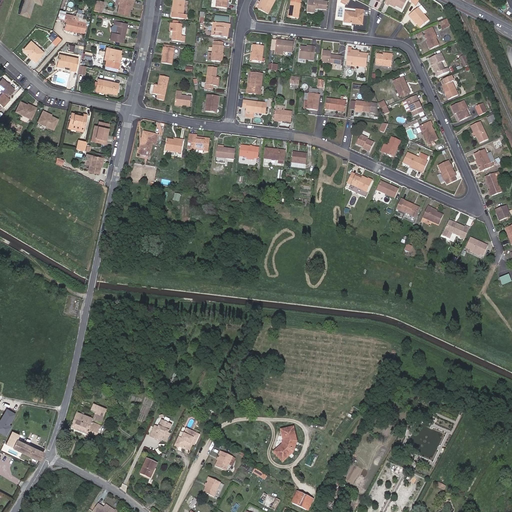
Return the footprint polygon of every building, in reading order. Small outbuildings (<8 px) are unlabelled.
[(40,0),(21,0),(17,14),(27,17),(32,3),(39,5),(40,0)] [(119,0),(118,5),(116,13),(127,16),(129,9),(130,3),(132,3),(132,0),(119,0)] [(184,1),(173,0),(172,0),(171,18),(185,20),(185,16),(182,15),(184,1)] [(227,1),(227,0),(216,0),(216,8),(226,9),(227,1)] [(267,14),(274,0),(262,0),(257,9),(267,14)] [(289,18),(297,19),(300,0),(291,0),(289,10),(291,11),(289,18)] [(390,4),(396,7),(402,10),(407,0),(386,0),(385,4),(389,5),(390,4)] [(104,2),(96,1),(94,11),(102,13),(104,2)] [(327,3),(308,1),(307,13),(313,13),(314,10),(326,11),(327,3)] [(409,15),(416,23),(420,27),(428,20),(417,8),(409,15)] [(363,12),(356,11),(356,14),(345,13),(343,23),(352,24),(353,23),(360,24),(361,16),(363,16),(363,12)] [(63,29),(73,31),(83,33),(85,24),(72,21),(73,16),(64,14),(63,19),(65,19),(63,29)] [(442,29),(449,26),(445,19),(439,22),(442,29)] [(113,21),(109,40),(121,43),(125,24),(113,21)] [(227,33),(227,28),(229,29),(229,25),(217,23),(216,36),(227,37),(227,34),(227,33)] [(174,36),(172,36),(171,41),(183,43),(184,37),(180,36),(181,25),(172,24),(170,32),(173,32),(174,32),(174,36)] [(436,38),(432,27),(424,31),(426,35),(425,35),(428,41),(427,42),(430,49),(437,46),(434,39),(436,38)] [(51,42),(55,46),(61,39),(56,35),(51,42)] [(293,43),(276,40),(275,51),(292,54),(293,43)] [(32,58),(31,59),(34,62),(42,53),(30,41),(22,50),(28,55),(32,58)] [(211,61),(219,62),(220,54),(222,54),(223,46),(222,46),(222,42),(215,41),(215,45),(213,45),(211,61)] [(253,53),(252,61),(261,62),(263,46),(253,45),(252,53),(253,53)] [(120,51),(106,47),(104,58),(105,60),(104,66),(116,69),(120,51)] [(173,49),(164,47),(161,62),(171,64),(173,49)] [(299,56),(314,57),(315,48),(307,47),(306,49),(300,48),(299,56)] [(322,63),(337,65),(336,69),(340,70),(342,57),(331,56),(331,53),(323,51),(322,63)] [(350,54),(347,54),(346,66),(350,66),(350,63),(364,65),(365,55),(359,54),(350,53),(350,54)] [(444,70),(441,63),(444,61),(441,54),(429,59),(438,78),(449,73),(448,69),(444,70)] [(74,72),(77,59),(59,55),(57,66),(63,68),(68,69),(68,70),(74,72)] [(390,58),(384,57),(378,56),(377,66),(393,68),(394,57),(390,56),(390,58)] [(77,73),(83,74),(85,66),(79,64),(77,73)] [(214,74),(215,74),(216,68),(208,67),(205,88),(213,89),(213,86),(215,86),(217,77),(215,77),(213,77),(214,74)] [(262,74),(251,73),(248,89),(247,89),(246,93),(255,94),(255,90),(260,91),(262,74)] [(155,84),(153,93),(157,94),(155,99),(162,101),(167,77),(158,75),(156,82),(158,82),(160,82),(159,85),(157,85),(155,84)] [(458,96),(452,83),(454,82),(451,77),(441,81),(443,86),(442,87),(448,100),(458,96)] [(5,97),(12,89),(0,78),(0,92),(0,93),(0,105),(0,106),(7,99),(5,97)] [(406,85),(407,84),(408,84),(406,78),(394,83),(400,99),(411,94),(408,86),(407,87),(406,85)] [(115,94),(117,84),(96,79),(93,91),(99,92),(99,91),(105,92),(115,94)] [(175,91),(174,103),(181,104),(181,105),(189,106),(190,97),(180,96),(180,92),(175,91)] [(308,103),(307,111),(317,112),(319,96),(308,94),(307,103),(308,103)] [(215,103),(217,103),(218,96),(207,95),(205,111),(214,112),(215,103)] [(407,102),(411,112),(414,118),(424,113),(417,97),(407,102)] [(254,112),(260,113),(262,103),(243,100),(242,107),(246,108),(245,111),(254,112)] [(325,110),(336,112),(337,111),(344,112),(345,103),(326,100),(325,110)] [(29,107),(24,105),(17,102),(13,112),(28,119),(34,107),(30,106),(29,107)] [(361,112),(361,113),(369,114),(369,113),(374,114),(375,105),(355,102),(354,111),(361,112)] [(407,114),(411,112),(407,102),(402,104),(407,114)] [(463,111),(459,104),(451,107),(455,115),(457,114),(460,122),(468,119),(464,111),(463,111)] [(476,108),(479,116),(486,113),(482,105),(476,108)] [(291,112),(275,110),(273,120),(290,122),(291,112)] [(55,119),(48,116),(44,114),(44,112),(40,111),(35,122),(50,129),(55,119)] [(80,115),(68,113),(66,124),(82,127),(85,114),(81,113),(80,115)] [(495,122),(492,114),(488,115),(489,118),(487,119),(489,125),(495,122)] [(104,136),(105,132),(108,122),(98,120),(93,141),(104,144),(105,136),(104,136)] [(416,121),(403,128),(404,130),(418,124),(416,121)] [(437,140),(431,127),(432,126),(430,122),(419,127),(427,144),(437,140)] [(473,129),(478,140),(479,144),(487,140),(480,122),(477,123),(478,127),(473,129)] [(474,142),(478,140),(473,129),(478,127),(477,123),(469,127),(473,137),(472,137),(474,142)] [(140,149),(138,148),(137,152),(147,155),(150,142),(154,143),(156,135),(142,131),(140,140),(142,140),(140,149)] [(191,141),(187,141),(187,144),(190,145),(190,148),(194,148),(194,147),(202,148),(202,150),(207,150),(209,139),(196,137),(196,135),(192,134),(191,141)] [(356,145),(363,148),(362,150),(369,152),(374,142),(367,139),(368,138),(360,135),(356,145)] [(177,141),(172,140),(166,139),(164,150),(180,152),(182,140),(178,139),(177,141)] [(393,157),(400,142),(391,139),(388,146),(384,144),(381,152),(393,157)] [(82,151),(84,142),(76,140),(74,149),(82,151)] [(246,156),(253,157),(256,158),(258,148),(240,146),(239,155),(246,156)] [(233,150),(222,148),(216,147),(215,159),(224,161),(225,156),(232,156),(233,150)] [(263,158),(283,161),(284,152),(272,151),(272,150),(264,149),(263,158)] [(480,168),(479,169),(480,173),(489,169),(487,165),(490,164),(484,151),(473,155),(477,162),(480,168)] [(289,163),(310,165),(311,154),(291,152),(289,163)] [(419,159),(408,153),(403,163),(423,172),(427,162),(426,162),(419,159)] [(429,156),(422,153),(419,159),(426,162),(429,156)] [(99,161),(101,161),(102,158),(90,155),(86,171),(96,173),(98,167),(99,161)] [(455,177),(447,161),(438,166),(441,173),(437,175),(440,183),(445,181),(447,185),(455,181),(454,177),(455,177)] [(501,193),(493,174),(485,177),(490,190),(488,191),(490,197),(501,193)] [(358,186),(357,188),(367,193),(372,183),(367,180),(361,178),(360,179),(351,175),(348,181),(358,186)] [(398,190),(380,182),(376,190),(394,198),(398,190)] [(412,207),(413,205),(404,202),(405,201),(401,199),(397,209),(415,218),(418,210),(412,207)] [(443,215),(431,210),(431,208),(428,206),(422,217),(439,225),(443,215)] [(509,217),(505,206),(495,210),(499,221),(509,217)] [(465,228),(455,223),(449,221),(442,236),(449,239),(451,233),(460,236),(459,238),(463,239),(468,228),(465,227),(465,228)] [(484,246),(484,244),(470,238),(465,248),(470,250),(480,255),(483,256),(487,247),(484,246)] [(498,278),(501,285),(511,281),(508,274),(498,278)] [(77,413),(71,429),(95,437),(100,426),(92,422),(93,420),(101,423),(106,410),(93,405),(90,412),(94,414),(92,419),(77,413)] [(0,414),(0,432),(5,435),(10,425),(8,424),(14,412),(3,407),(0,414)] [(150,435),(158,439),(159,437),(161,438),(166,440),(169,433),(167,432),(171,424),(161,420),(158,427),(154,425),(150,435)] [(277,426),(278,433),(281,432),(282,437),(281,443),(278,447),(276,445),(272,450),(282,459),(292,448),(294,437),(290,423),(277,426)] [(5,444),(12,431),(10,429),(3,443),(5,444)] [(5,444),(19,451),(23,442),(17,439),(19,434),(12,431),(5,444)] [(178,446),(186,450),(191,441),(194,443),(197,435),(187,431),(185,436),(183,435),(181,440),(178,438),(174,446),(177,447),(178,446)] [(23,442),(19,451),(40,461),(44,452),(23,442)] [(229,463),(232,456),(220,451),(218,454),(219,455),(214,465),(225,471),(229,463)] [(156,464),(146,460),(140,474),(150,478),(156,464)] [(264,480),(266,476),(254,469),(252,472),(264,480)] [(214,497),(217,489),(220,482),(208,476),(206,480),(208,481),(203,491),(214,497)] [(308,511),(313,498),(295,490),(289,503),(308,511)] [(258,502),(273,511),(278,502),(263,493),(258,502)] [(198,500),(194,498),(189,506),(192,508),(198,500)]
